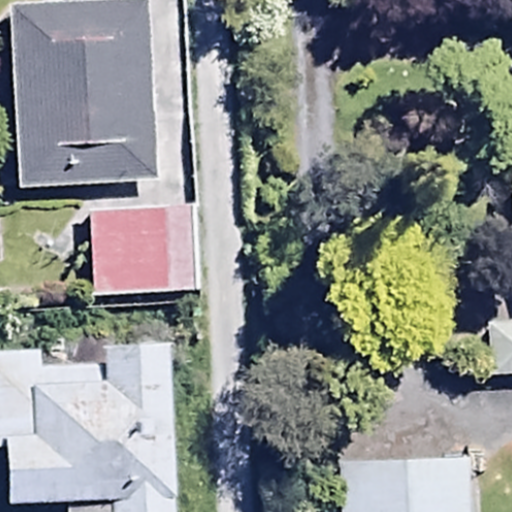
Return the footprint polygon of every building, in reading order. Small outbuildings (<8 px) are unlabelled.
[(144,0),(1,0),(5,149),(148,146),(144,0)] [(85,254),(197,249),(192,162),(81,168),(85,254)] [(511,180),(503,181),(509,277),(511,276),(511,319),(476,322),(479,377),(511,375),(511,180)] [(0,352),(0,507),(59,505),(59,511),(169,511),(163,344),(98,345),(98,365),(36,366),(35,352),(0,352)] [(462,511),(457,411),(328,418),(333,511),(462,511)]
